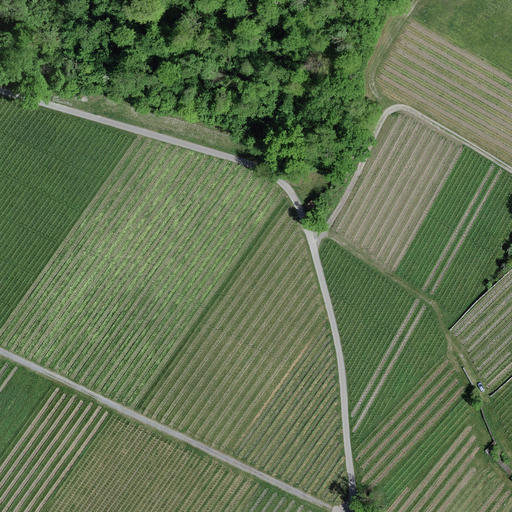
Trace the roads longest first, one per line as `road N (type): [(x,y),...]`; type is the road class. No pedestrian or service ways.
road 1 (track): [(353,511),(339,349),(291,192),(261,168),(0,89)]
road 2 (track): [(0,351),(337,511)]
road 3 (track): [(312,241),(346,198),(381,121),(395,108),(511,170)]
